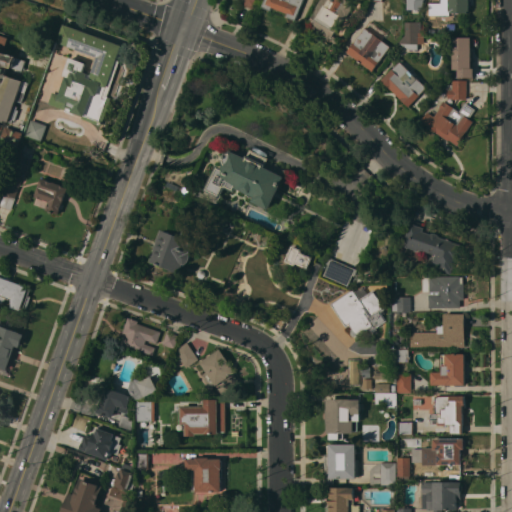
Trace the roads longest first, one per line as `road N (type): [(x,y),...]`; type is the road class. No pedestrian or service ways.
road 1 (tertiary): [(511,216),(410,178),(306,88),(254,57),(107,0)]
road 2 (secondary): [(156,102),(9,511)]
road 3 (residential): [(277,363),(257,339),(0,246)]
road 4 (residential): [(508,0),(511,216)]
road 5 (residential): [(277,363),(280,511)]
